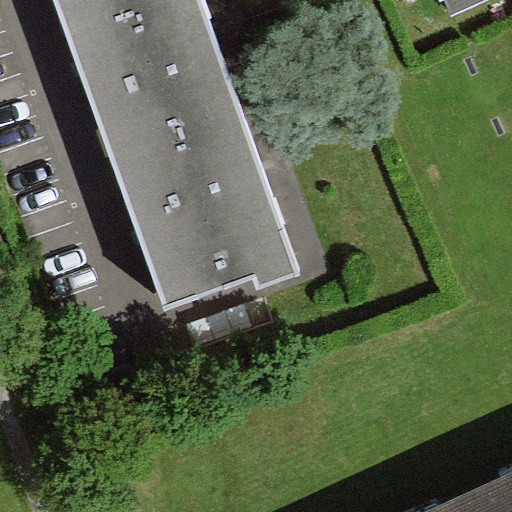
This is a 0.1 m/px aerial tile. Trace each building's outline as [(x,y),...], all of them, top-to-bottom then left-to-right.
[(61,0),(73,32),(161,0),(61,0)] [(240,105),(201,0),(161,0),(73,32),(114,151),(240,105)] [(511,0),(449,0),(453,9),(474,0),(511,0)] [(297,256),(240,105),(114,151),(169,301),(297,256)] [(511,511),(511,482),(447,511),(511,511)]
